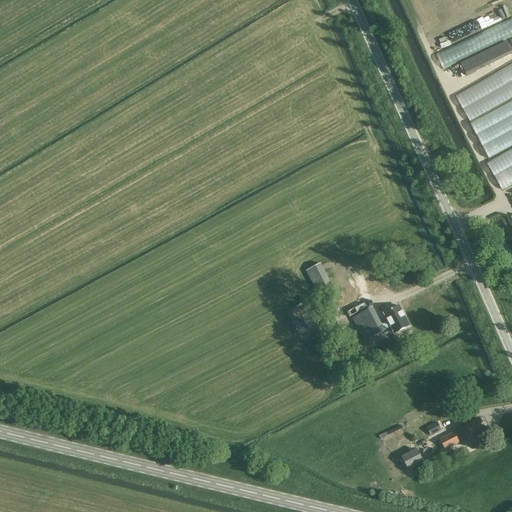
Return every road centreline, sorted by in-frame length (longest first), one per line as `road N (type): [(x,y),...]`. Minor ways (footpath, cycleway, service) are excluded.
road 1 (unclassified): [(511,353),(353,0)]
road 2 (secondary): [(332,511),(0,431)]
